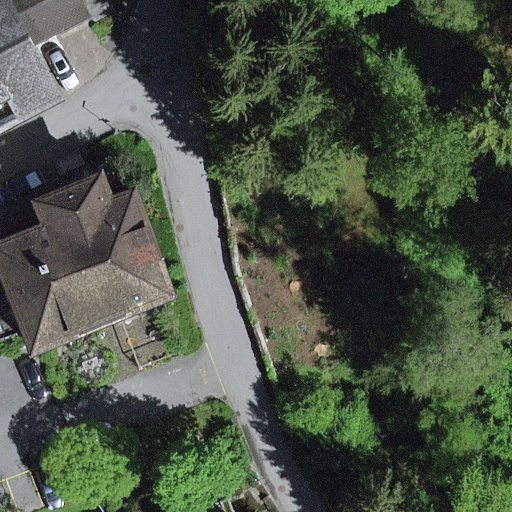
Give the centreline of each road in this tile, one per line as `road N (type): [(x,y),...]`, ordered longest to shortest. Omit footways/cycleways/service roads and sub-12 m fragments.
road 1 (residential): [(168,70),(217,279),(276,466),(303,511)]
road 2 (residential): [(168,70),(0,176)]
